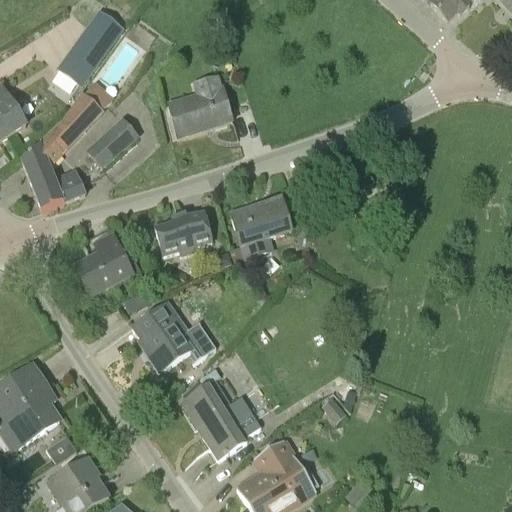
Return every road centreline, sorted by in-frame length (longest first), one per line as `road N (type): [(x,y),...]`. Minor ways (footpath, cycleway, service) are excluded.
road 1 (unclassified): [(5,243),(359,132),(468,70)]
road 2 (unclassified): [(185,511),(5,243)]
